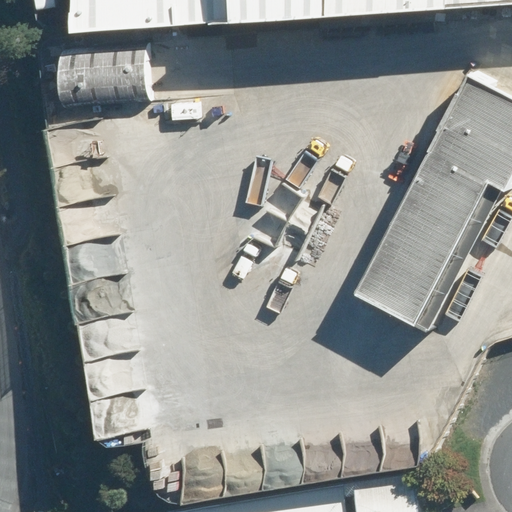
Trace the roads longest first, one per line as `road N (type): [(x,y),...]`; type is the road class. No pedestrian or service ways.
road 1 (unknown): [(511,33),(449,40),(415,69),(373,146),(304,331),(315,375),(340,385),(398,386),(432,377),(472,340),(511,273)]
road 2 (unknown): [(0,355),(15,475),(0,501)]
